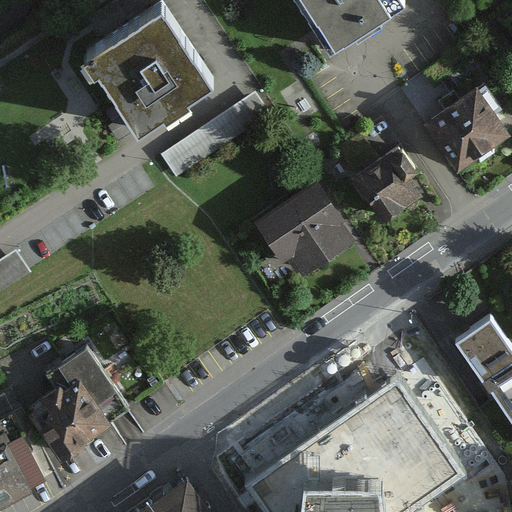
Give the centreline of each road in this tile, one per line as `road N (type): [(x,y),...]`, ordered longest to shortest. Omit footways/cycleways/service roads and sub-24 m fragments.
road 1 (residential): [(511,213),(87,511)]
road 2 (residential): [(0,243),(239,87)]
